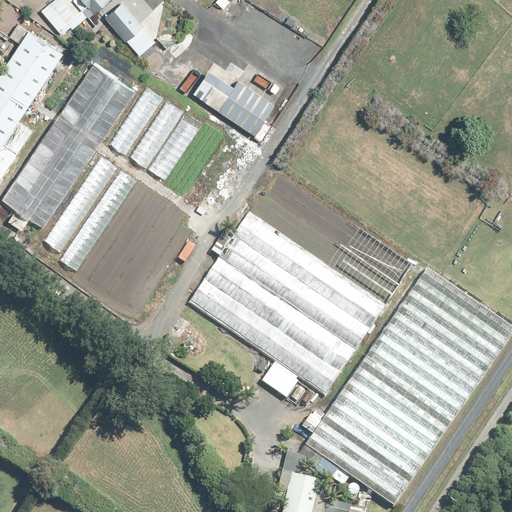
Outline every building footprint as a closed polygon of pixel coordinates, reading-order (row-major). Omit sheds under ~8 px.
[(45,0),(39,5),(59,29),(95,0),(45,0)] [(123,0),(115,0),(101,13),(137,52),(155,34),(123,0)] [(294,6),(286,0),(285,0),(278,9),(286,15),(294,6)] [(300,21),(291,14),(283,24),(292,31),(300,21)] [(313,25),(306,19),(297,27),(304,34),(313,25)] [(30,20),(0,64),(0,136),(63,42),(30,20)] [(91,59),(2,194),(45,222),(134,87),(91,59)] [(208,67),(192,93),(253,132),(272,101),(236,78),(232,83),(208,67)] [(99,149),(37,239),(126,299),(188,210),(99,149)] [(414,254),(280,165),(190,299),(323,388),(414,254)] [(511,326),(421,266),(304,441),(397,502),(511,330),(511,326)] [(272,361),(260,379),(285,397),(297,379),(272,361)] [(305,453),(285,449),(277,485),(287,486),(280,511),(322,511),(327,489),(316,486),(318,475),(301,471),(305,453)] [(373,493),(361,491),(359,506),(371,508),(373,493)]
